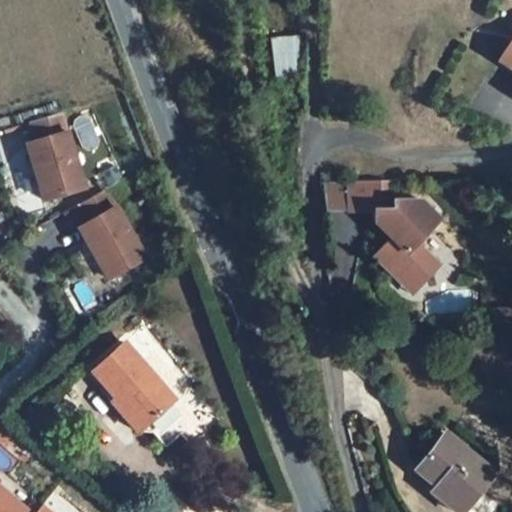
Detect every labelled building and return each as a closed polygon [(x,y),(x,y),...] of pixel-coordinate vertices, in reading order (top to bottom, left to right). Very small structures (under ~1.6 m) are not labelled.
[(300,76),(300,36),(273,36),(273,77),(300,76)] [(511,41),(500,60),(511,67),(511,41)] [(26,144),(43,199),(84,187),(62,112),(38,118),(31,121),(37,140),(26,144)] [(397,180),(348,181),(348,211),(374,211),(375,223),(391,238),(373,257),(389,272),(395,266),(417,287),(440,264),(422,247),(422,237),(441,217),(422,200),(396,200),(397,180)] [(106,189),(78,205),(88,222),(79,228),(108,279),(145,257),(106,189)] [(395,266),(389,272),(411,293),(417,287),(395,266)] [(511,309),(498,310),(498,328),(511,327),(511,309)] [(125,342),(92,372),(117,399),(121,395),(147,424),(154,433),(167,447),(195,422),(125,342)] [(117,399),(113,402),(139,432),(147,424),(121,395),(117,399)] [(154,433),(147,424),(139,432),(154,433)] [(427,487),(431,491),(439,481),(468,504),(494,472),(445,432),(415,469),(431,482),(427,487)] [(439,481),(431,491),(457,511),(461,511),(468,504),(439,481)] [(0,511),(31,511),(0,485),(0,511)]
